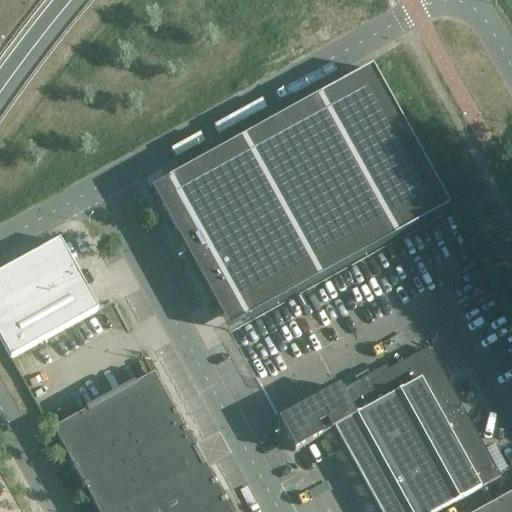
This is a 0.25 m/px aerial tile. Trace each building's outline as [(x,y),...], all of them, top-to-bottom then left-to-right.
[(449,209),(371,69),(150,191),(201,282),(206,279),(217,298),(211,301),(228,331),(449,209)] [(98,312),(59,242),(0,274),(0,341),(10,360),(98,312)] [(438,511),(500,478),(429,349),(388,372),(386,368),(341,392),(338,388),(278,422),(294,452),(334,430),(379,511),(438,511)] [(228,511),(204,468),(153,376),(135,386),(133,383),(84,410),(86,413),(51,432),(95,511),(228,511)] [(511,511),(511,494),(479,511),(511,511)]
